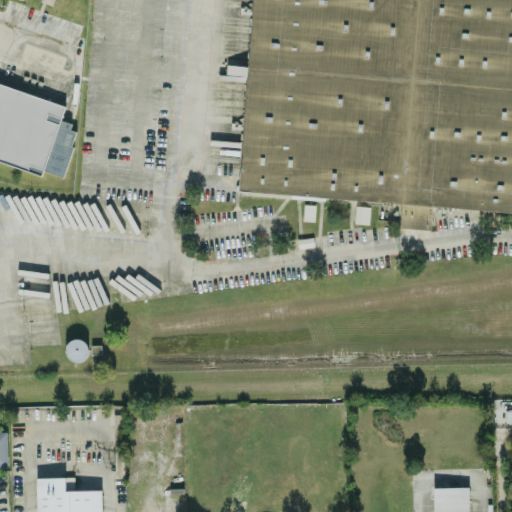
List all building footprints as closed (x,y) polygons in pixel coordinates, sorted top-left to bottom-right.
[(246,0),(511,0),(511,205),(234,180),(246,0)] [(42,170),(40,176),(0,161),(0,83),(65,106),(60,119),(70,123),(69,128),(75,131),(70,145),(73,146),(62,177),(42,170)] [(354,222),(369,223),(369,205),(355,205),(354,222)] [(101,511),(101,489),(65,489),(65,476),(36,476),(36,511),(101,511)] [(468,511),(468,486),(433,487),(432,511),(468,511)]
